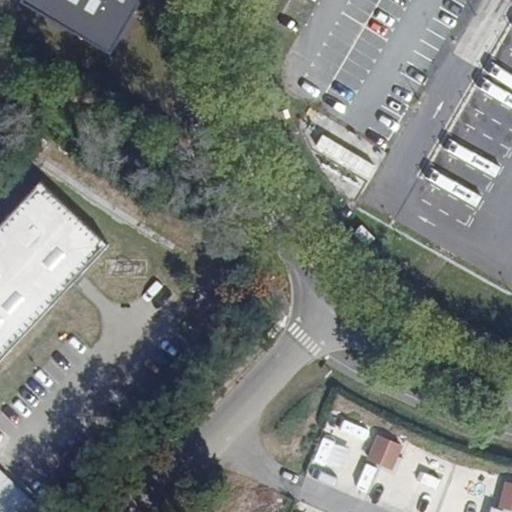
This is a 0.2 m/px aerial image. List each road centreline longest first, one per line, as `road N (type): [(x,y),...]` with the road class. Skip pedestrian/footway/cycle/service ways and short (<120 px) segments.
road 1 (tertiary): [(205,0),(202,50),(213,115),(298,253),(336,293)]
road 2 (unknown): [(501,0),(403,163),(402,179),(436,208),(503,238)]
road 3 (tertiary): [(336,293),(390,336),(511,393)]
road 4 (unclassified): [(336,293),(211,434)]
road 5 (residential): [(357,511),(211,434)]
